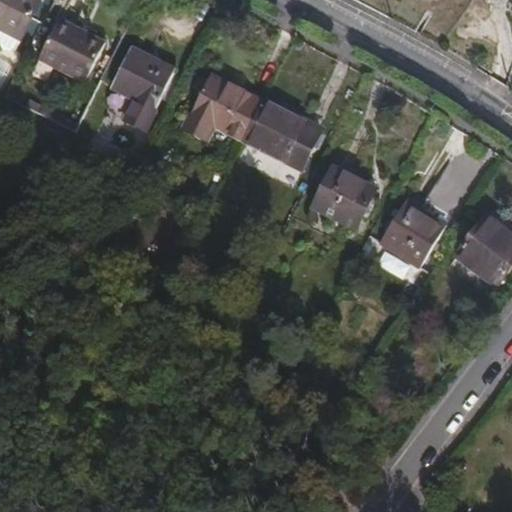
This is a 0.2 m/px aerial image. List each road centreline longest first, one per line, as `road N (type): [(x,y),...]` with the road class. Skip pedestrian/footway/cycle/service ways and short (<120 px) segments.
road 1 (secondary): [(511,122),(290,0)]
road 2 (residential): [(392,489),(511,330)]
